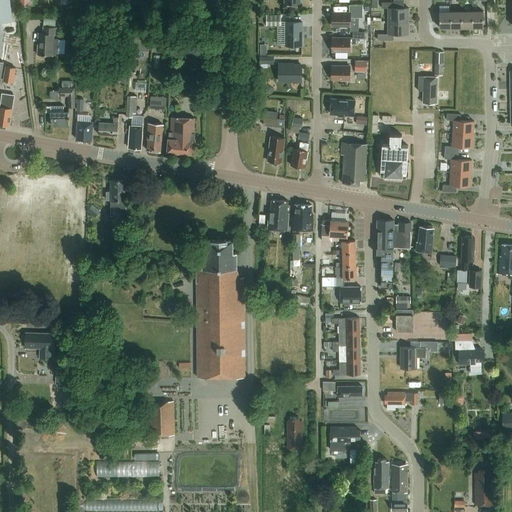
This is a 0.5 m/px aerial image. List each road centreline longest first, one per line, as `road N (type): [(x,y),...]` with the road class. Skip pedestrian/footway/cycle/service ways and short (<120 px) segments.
road 1 (unclassified): [(411,511),(410,459),(372,413),(367,202)]
road 2 (residential): [(479,221),(490,56),(477,43),(428,37),(424,0)]
road 3 (tertiary): [(229,176),(0,135)]
road 4 (residential): [(317,193),(317,0)]
road 5 (residential): [(229,176),(228,0)]
road 6 (track): [(10,511),(11,386)]
